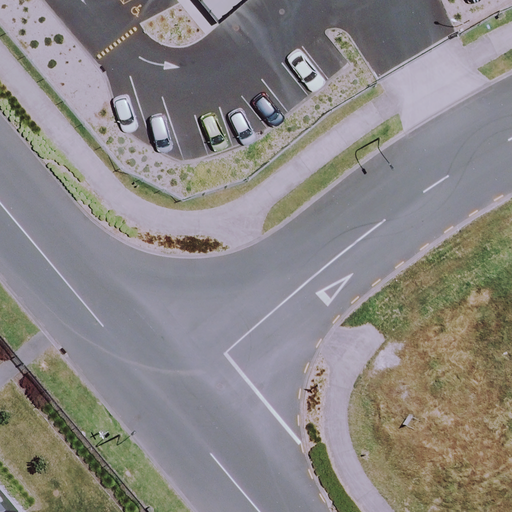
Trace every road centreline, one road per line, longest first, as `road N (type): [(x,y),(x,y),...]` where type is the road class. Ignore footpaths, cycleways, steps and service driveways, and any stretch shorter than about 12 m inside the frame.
road 1 (unclassified): [(166,354),(393,199),(511,135)]
road 2 (unclassified): [(0,161),(166,354)]
road 3 (unclassified): [(166,354),(299,511)]
